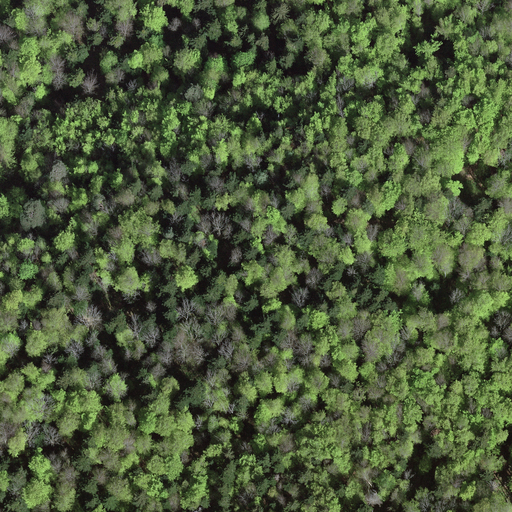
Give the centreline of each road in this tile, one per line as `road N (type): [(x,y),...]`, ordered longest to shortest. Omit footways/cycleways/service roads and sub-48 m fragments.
road 1 (track): [(0,321),(101,321),(275,240),(334,223),(386,225),(511,274)]
road 2 (track): [(450,245),(387,237),(354,243),(276,302),(203,376),(113,408),(36,471),(0,466)]
